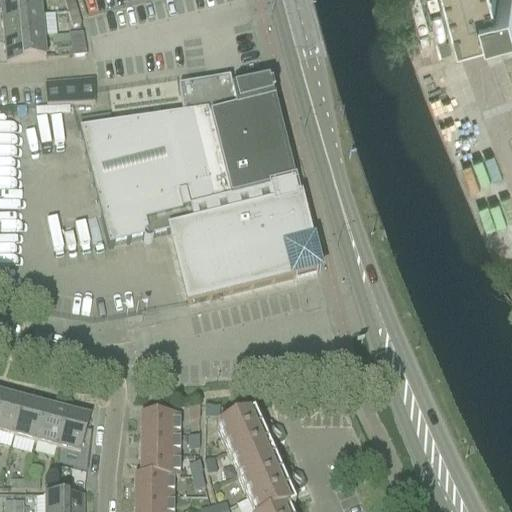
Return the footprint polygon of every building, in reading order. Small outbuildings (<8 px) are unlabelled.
[(39,19),(37,0),(0,0),(0,13),(1,22),(39,19)] [(68,0),(62,2),(66,16),(75,13),(70,0),(68,0)] [(511,0),(459,0),(464,18),(511,5),(511,0)] [(79,27),(75,13),(66,16),(70,30),(79,27)] [(39,19),(1,22),(3,44),(41,40),(39,19)] [(71,60),(85,58),(81,37),(67,38),(71,60)] [(43,63),(41,40),(3,44),(5,66),(43,63)] [(95,132),(77,134),(107,252),(141,244),(141,243),(141,242),(142,241),(142,240),(143,239),(144,239),(145,238),(146,238),(147,238),(148,238),(149,239),(150,240),(151,241),(165,238),(168,237),(186,308),(315,276),(297,205),(295,206),(293,203),(293,202),(291,192),(291,188),(271,108),(234,117),(229,96),(227,84),(177,93),(181,119),(95,132)] [(94,96),(94,85),(77,86),(78,107),(95,106),(94,96)] [(62,108),(78,107),(77,86),(60,87),(62,108)] [(44,87),(45,109),(62,108),(60,87),(44,87)] [(264,88),(229,96),(234,117),(271,108),(272,108),(267,88),(264,88)] [(0,438),(11,441),(21,404),(0,398),(0,438)] [(33,447),(43,410),(21,404),(11,441),(33,447)] [(55,453),(65,416),(43,410),(33,447),(55,453)] [(188,412),(188,426),(197,426),(197,412),(188,412)] [(203,412),(203,421),(217,421),(217,412),(203,412)] [(88,422),(65,416),(55,453),(78,459),(88,422)] [(278,440),(282,438),(279,432),(271,429),(269,425),(263,428),(262,432),(258,434),(251,418),(233,426),(215,434),(235,481),(272,465),(265,450),(269,448),(273,450),(279,448),(277,443),(278,440)] [(138,420),(138,440),(177,440),(177,420),(138,420)] [(177,461),(177,440),(138,440),(138,461),(177,461)] [(197,455),(197,441),(188,441),(188,455),(197,455)] [(177,481),(177,461),(138,461),(138,481),(177,481)] [(202,466),(206,480),(216,477),(213,464),(202,466)] [(299,486),(302,484),(300,478),(291,475),(289,471),(284,474),(282,478),(278,480),(272,465),(235,481),(248,511),(291,511),(292,511),(286,496),(289,495),(294,496),(299,494),(297,489),(299,486)] [(186,469),(190,482),(200,479),(197,467),(186,469)] [(204,492),(200,479),(190,482),(193,495),(204,492)] [(177,482),(177,481),(138,481),(132,481),(132,502),(171,502),(171,482),(177,482)] [(23,494),(23,485),(9,485),(9,494),(23,494)] [(38,494),(38,485),(23,485),(23,494),(38,494)] [(55,490),(55,500),(70,500),(70,490),(55,490)] [(81,511),(81,500),(70,500),(55,500),(43,500),(42,511),(81,511)] [(171,511),(171,502),(132,502),(131,511),(171,511)]
